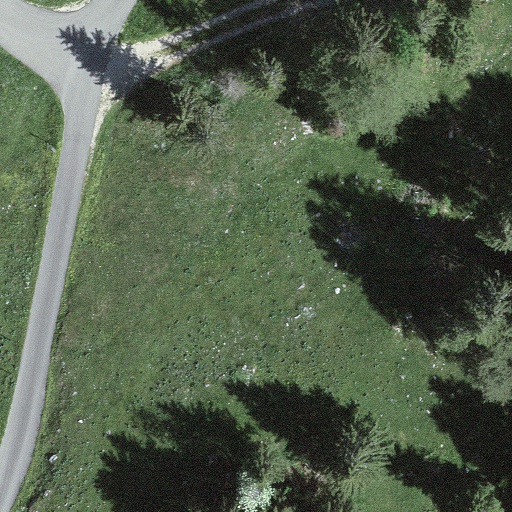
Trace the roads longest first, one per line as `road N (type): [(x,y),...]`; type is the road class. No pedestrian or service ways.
road 1 (track): [(291,0),(77,72),(66,215),(0,489)]
road 2 (track): [(127,0),(77,72),(0,4)]
